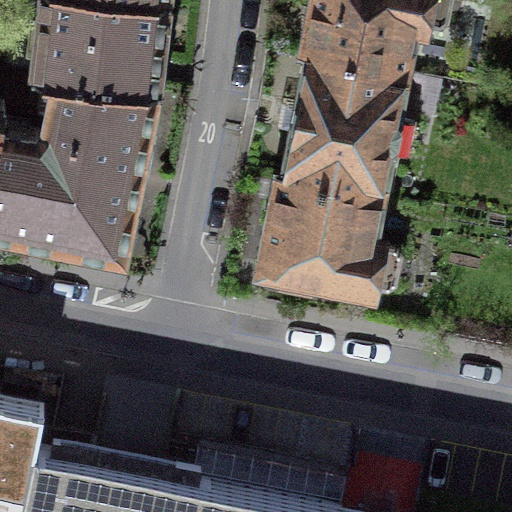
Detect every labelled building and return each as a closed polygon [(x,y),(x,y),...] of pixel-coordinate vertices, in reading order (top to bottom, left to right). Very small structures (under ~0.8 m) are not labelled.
[(41,9),(34,67),(155,81),(157,68),(164,0),(39,0),(38,9),(41,9)] [(313,0),(304,48),(404,68),(412,24),(423,27),(424,20),(439,23),(446,19),(449,0),(313,0)] [(395,112),(404,68),(304,48),(292,109),(280,170),(379,190),(388,146),(393,147),(394,146),(408,148),(414,117),(400,114),(400,113),(395,112)] [(136,178),(155,81),(34,67),(34,70),(54,72),(44,117),(38,126),(2,119),(5,102),(5,101),(5,100),(5,99),(4,98),(3,97),(0,111),(0,221),(122,246),(136,178)] [(370,234),(379,190),(280,170),(261,267),(300,275),(371,289),(372,282),(387,285),(394,281),(400,252),(395,245),(380,243),(381,236),(370,234)] [(0,511),(19,511),(33,441),(35,442),(43,398),(0,389),(0,511)] [(33,441),(19,511),(391,511),(381,510),(198,474),(199,467),(201,460),(127,446),(53,431),(50,445),(35,442),(33,441)]
